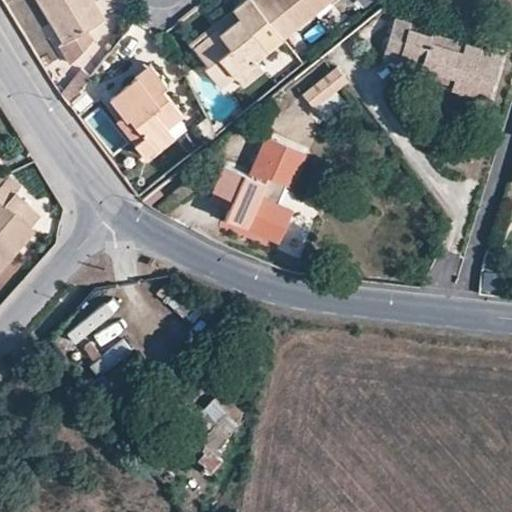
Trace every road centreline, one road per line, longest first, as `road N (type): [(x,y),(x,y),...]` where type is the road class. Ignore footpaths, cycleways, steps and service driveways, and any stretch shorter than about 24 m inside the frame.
road 1 (residential): [(109,209),(287,295),(511,317)]
road 2 (unknown): [(451,311),(511,109)]
road 3 (residential): [(0,36),(109,209)]
road 4 (residential): [(109,209),(0,336)]
